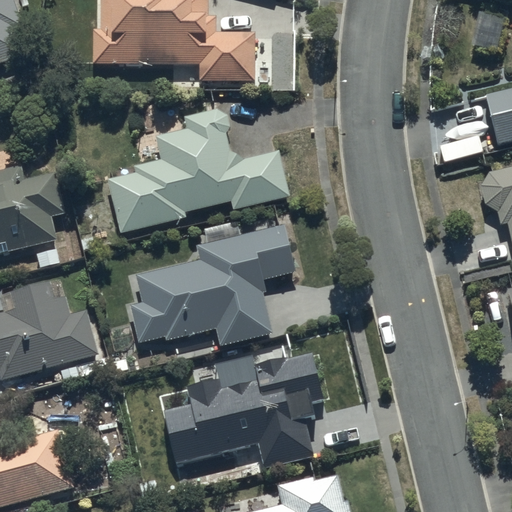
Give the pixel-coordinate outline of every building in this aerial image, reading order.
[(0,0),(0,60),(25,52),(16,25),(22,24),(13,0),(0,0)] [(93,28),(92,61),(199,62),(199,78),(253,79),(254,31),(215,30),(216,14),(206,14),(206,0),(97,0),(97,28),(93,28)] [(511,91),(479,100),(491,149),(511,143),(511,91)] [(107,177),(120,232),(186,216),(184,210),(230,199),(232,208),(289,195),(278,148),(243,157),(229,149),(226,130),(227,129),(227,128),(228,127),(228,126),(229,125),(229,124),(229,123),(229,122),(229,121),(229,120),(229,119),(229,118),(228,117),(228,116),(227,115),(227,114),(226,114),(226,113),(225,113),(225,112),(224,111),(223,111),(222,110),(221,110),(220,110),(220,109),(219,109),(218,109),(217,109),(184,115),(186,128),(174,130),(171,116),(154,119),(156,133),(135,136),(139,158),(160,155),(160,159),(134,163),(136,172),(107,177)] [(0,251),(57,238),(51,215),(65,211),(55,170),(23,178),(20,164),(0,169),(0,251)] [(511,171),(484,177),(475,189),(478,209),(490,215),(494,231),(502,229),(511,267),(511,171)] [(200,258),(136,273),(142,300),(130,303),(139,341),(165,335),(166,339),(215,327),(219,344),(272,331),(263,291),(265,290),(262,278),(295,270),(287,235),(293,233),(289,216),(281,217),(283,223),(196,243),(200,258)] [(0,379),(72,359),(77,376),(110,367),(107,356),(99,358),(85,308),(70,312),(60,276),(0,293),(2,299),(0,299),(0,379)] [(511,291),(500,294),(510,345),(511,344),(511,291)] [(163,408),(176,461),(258,442),(261,456),(256,457),(259,468),(314,455),(304,414),(313,412),(310,401),(322,398),(311,351),(254,363),(256,372),(250,373),(252,380),(218,387),(216,379),(187,385),(191,401),(163,408)] [(0,505),(73,486),(58,428),(1,443),(0,440),(0,505)] [(350,511),(347,497),(342,498),(336,473),(311,479),(311,476),(277,484),(280,495),(222,510),(222,511),(350,511)]
